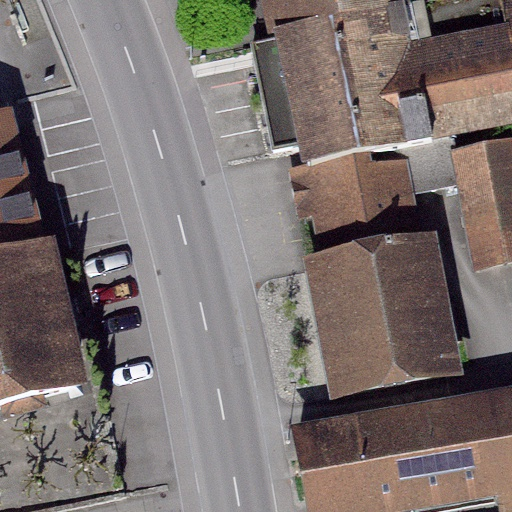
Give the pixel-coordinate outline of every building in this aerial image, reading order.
[(447,145),(446,141),(511,127),(511,0),(470,0),(395,17),(395,15),(277,42),(278,44),(249,50),(270,156),(300,150),(305,174),(447,145)] [(268,0),(277,42),(395,15),(391,0),(268,0)] [(10,130),(9,126),(0,128),(0,411),(65,394),(66,401),(79,397),(76,385),(70,386),(39,253),(41,253),(40,249),(32,252),(2,132),(10,130)] [(453,158),(450,144),(447,145),(305,174),(289,177),(298,220),(313,217),(323,272),(317,273),(340,399),(442,380),(436,348),(453,344),(446,312),(429,316),(417,254),(413,254),(401,200),(455,189),(472,275),(511,266),(511,157),(510,147),(453,158)] [(511,402),(295,443),(307,511),(398,511),(511,492),(511,402)]
